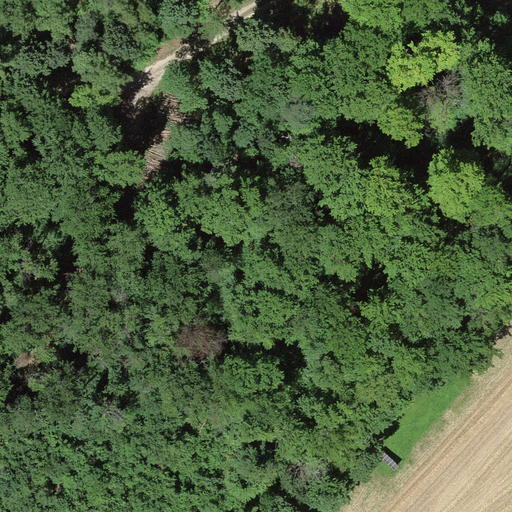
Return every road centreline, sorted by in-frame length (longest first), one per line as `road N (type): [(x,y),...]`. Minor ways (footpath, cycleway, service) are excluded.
road 1 (track): [(309,511),(511,277)]
road 2 (track): [(281,0),(125,86),(0,86)]
road 3 (track): [(125,86),(57,129),(0,150)]
